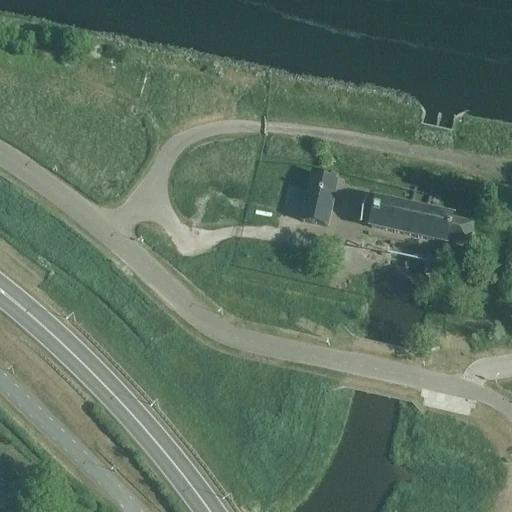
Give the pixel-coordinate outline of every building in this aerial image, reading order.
[(328,228),(338,182),(313,177),(302,223),(328,228)] [(450,245),(455,221),(456,218),(377,200),(376,203),(370,229),(370,231),(449,249),(450,245)] [(370,229),(376,203),(368,201),(362,227),(370,229)] [(470,250),(476,226),(455,221),(450,245),(470,250)] [(0,504),(31,509),(32,498),(0,493),(0,504)]
